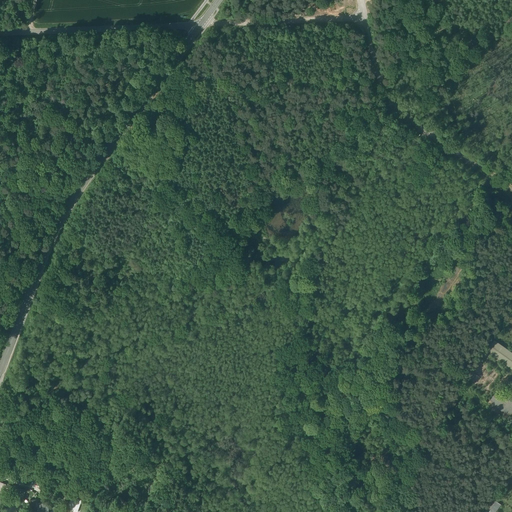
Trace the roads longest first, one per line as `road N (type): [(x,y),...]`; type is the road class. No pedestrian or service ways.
road 1 (secondary): [(0,371),(74,193),(199,25)]
road 2 (track): [(399,511),(388,418),(364,366),(431,304),(510,194)]
road 3 (tertiary): [(199,25),(0,32)]
road 4 (track): [(363,15),(393,103),(457,155)]
road 5 (track): [(199,25),(363,15)]
road 6 (track): [(113,140),(222,241)]
